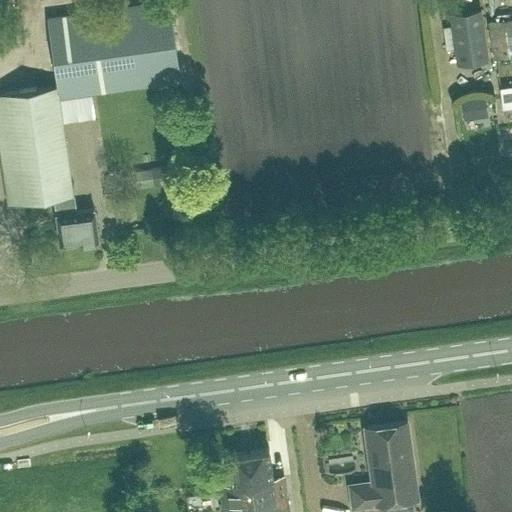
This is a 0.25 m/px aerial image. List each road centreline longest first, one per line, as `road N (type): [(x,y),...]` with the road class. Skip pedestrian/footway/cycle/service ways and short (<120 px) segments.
road 1 (primary): [(0,431),(101,408),(511,349)]
road 2 (unclassified): [(0,295),(511,224)]
